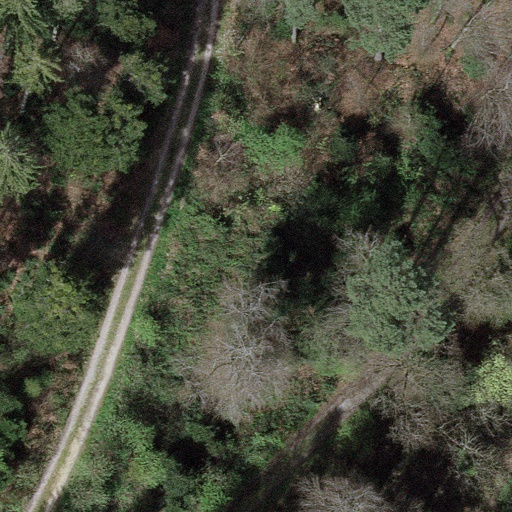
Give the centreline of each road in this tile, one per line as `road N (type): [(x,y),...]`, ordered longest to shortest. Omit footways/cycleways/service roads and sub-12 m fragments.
road 1 (track): [(42,511),(124,365),(205,0)]
road 2 (track): [(511,209),(263,511)]
